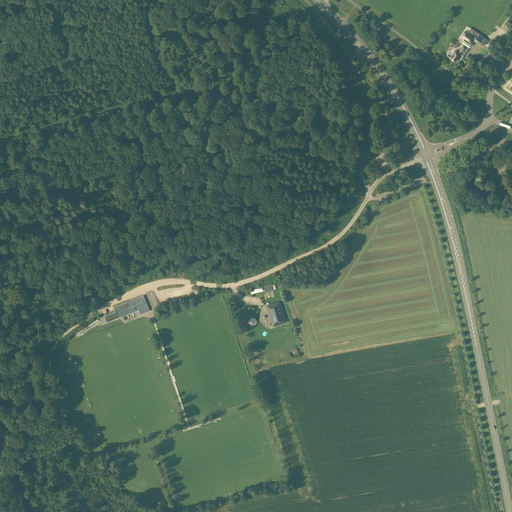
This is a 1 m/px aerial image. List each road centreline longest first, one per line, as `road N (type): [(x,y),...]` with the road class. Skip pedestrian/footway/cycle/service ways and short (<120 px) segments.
road 1 (track): [(0,452),(45,424),(54,345),(102,309),(173,282),(253,279),(329,242)]
road 2 (primary): [(509,511),(448,214),(426,154)]
road 3 (track): [(0,140),(128,107),(173,282)]
road 4 (primary): [(426,154),(386,82),(317,0)]
road 5 (unclassified): [(329,242),(378,181),(426,154)]
